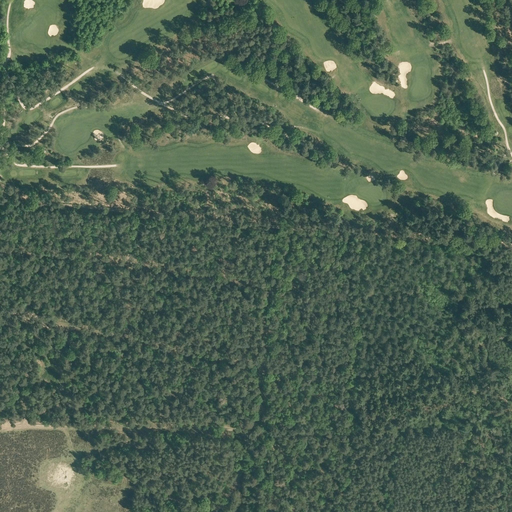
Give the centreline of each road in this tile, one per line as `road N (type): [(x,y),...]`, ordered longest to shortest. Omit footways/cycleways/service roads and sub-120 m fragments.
road 1 (track): [(274,226),(0,200)]
road 2 (track): [(270,286),(0,247)]
road 3 (track): [(0,314),(264,366)]
road 4 (track): [(0,423),(255,429)]
road 5 (track): [(240,469),(259,422),(270,286),(284,258),(274,226)]
road 6 (track): [(511,247),(363,234)]
